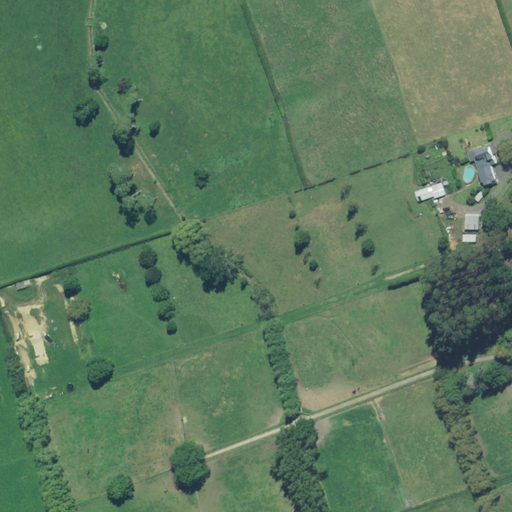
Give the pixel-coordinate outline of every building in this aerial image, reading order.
[(479,160),(487,182),(488,181),(489,185),(502,180),(496,164),(501,162),(494,144),(471,152),(475,161),(479,160)] [(432,187),(433,190),(436,189),(437,193),(434,194),(436,199),(449,194),(445,182),(432,187)] [(483,202),(488,194),(483,190),(478,199),(483,202)] [(433,197),(431,192),(423,195),(424,201),(433,197)] [(484,214),(471,213),(470,228),(484,229),(484,214)] [(36,282),(35,282),(34,279),(20,282),(22,289),(36,286),(37,286),(36,282)]
